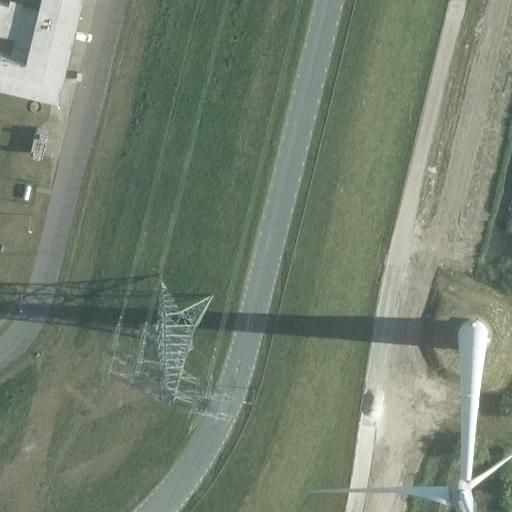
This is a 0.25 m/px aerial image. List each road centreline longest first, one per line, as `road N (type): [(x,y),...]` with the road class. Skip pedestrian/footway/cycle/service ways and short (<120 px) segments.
road 1 (unclassified): [(156,511),(211,443),(235,388),(332,0)]
road 2 (unclassified): [(108,0),(38,301),(22,336),(0,349)]
